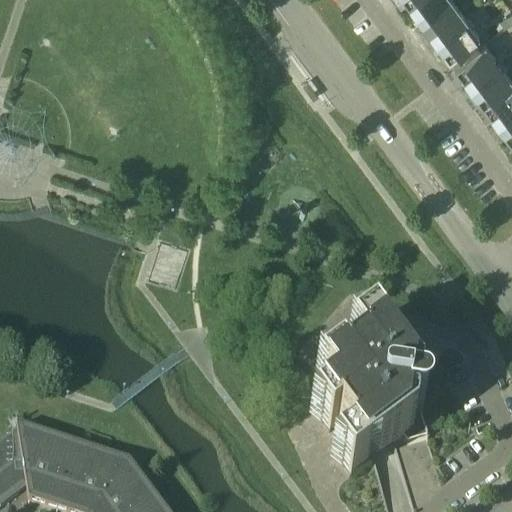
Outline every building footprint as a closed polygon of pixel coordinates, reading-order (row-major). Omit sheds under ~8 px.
[(419,21),(446,0),(408,0),(405,2),(419,21)] [(433,39),(463,16),(451,0),(446,0),(419,21),(433,39)] [(503,28),(511,21),(511,12),(498,21),(503,28)] [(473,38),(477,35),(463,16),(433,39),(447,58),(455,52),(461,59),(479,46),(473,38)] [(467,85),(497,62),(483,43),(479,46),(461,59),(453,66),(467,85)] [(481,103),(511,80),(497,62),(467,85),(481,103)] [(494,121),(511,107),(511,81),(511,80),(481,103),(494,121)] [(508,139),(511,136),(511,107),(494,121),(508,139)] [(410,405),(412,383),(371,328),(311,372),(330,397),(330,400),(305,419),(349,478),(401,439),(407,446),(426,440),(419,416),(420,416),(421,415),(422,413),(422,412),(422,410),(421,409),(420,407),(419,406),(417,406),(410,405)] [(0,511),(160,511),(157,507),(155,501),(153,496),(151,490),(148,485),(145,481),(141,476),(137,472),(133,468),(128,464),(124,461),(118,458),(113,456),(108,454),(102,453),(97,452),(91,451),(85,451),(79,451),(15,430),(0,441),(0,511)]
